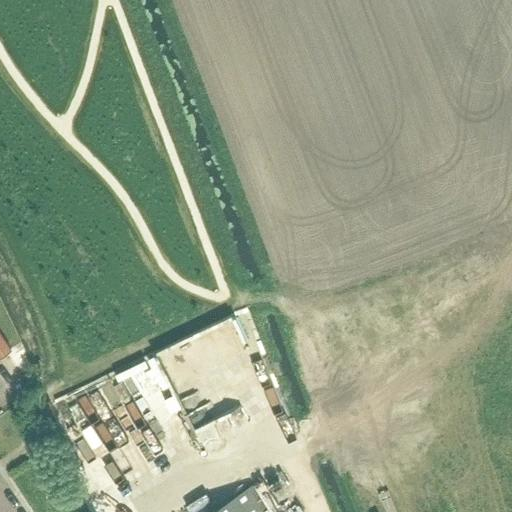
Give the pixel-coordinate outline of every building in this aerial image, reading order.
[(0,355),(11,348),(0,331),(0,355)] [(406,425),(496,401),(481,347),(391,371),(406,425)] [(283,427),(295,423),(280,383),(268,388),(283,427)] [(428,459),(392,471),(405,511),(483,511),(466,460),(432,471),(428,459)] [(369,460),(352,465),(356,480),(374,476),(369,460)] [(208,511),(268,511),(252,485),(208,511)]
